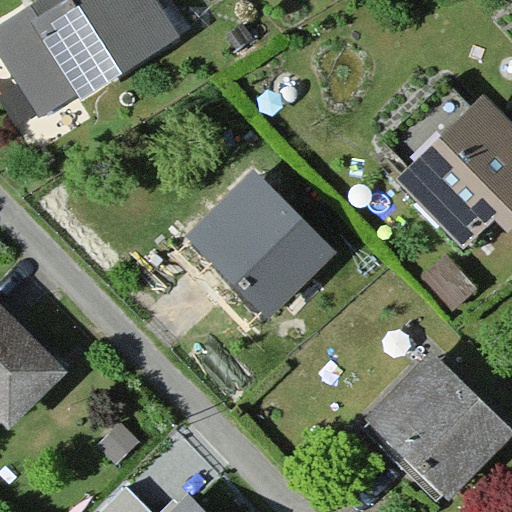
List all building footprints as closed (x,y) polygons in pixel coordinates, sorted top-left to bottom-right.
[(151,0),(43,0),(1,26),(52,108),(172,35),(151,0)] [(243,20),(228,30),(236,43),(252,33),(243,20)] [(511,114),(483,85),(398,168),(465,236),(494,206),(506,218),(511,211),(511,114)] [(328,242),(258,171),(196,231),(266,302),(328,242)] [(447,253),(426,271),(453,300),(473,282),(447,253)] [(58,358),(0,299),(0,400),(7,408),(58,358)] [(496,434),(425,363),(366,422),(436,493),(496,434)] [(122,424),(102,445),(117,460),(137,439),(122,424)] [(195,511),(186,503),(177,511),(146,511),(123,490),(102,511),(195,511)]
